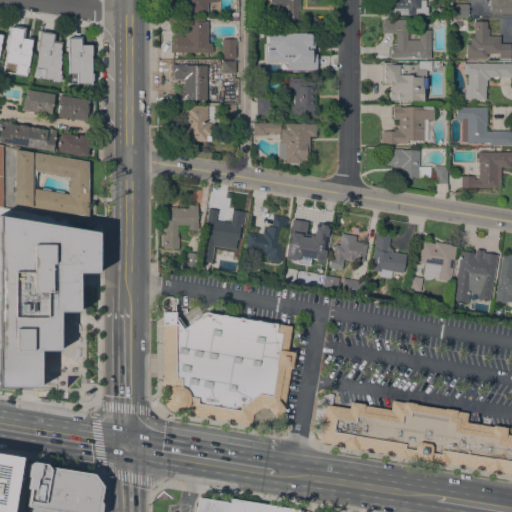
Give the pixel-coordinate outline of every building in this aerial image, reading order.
[(217,0),(217,2),(207,2),(207,13),(200,13),(200,14),(197,14),(197,13),(195,13),(195,14),(191,14),(191,13),(182,13),(182,0),(217,0)] [(299,0),(299,10),(297,10),(297,24),(286,23),(286,19),(272,18),(272,6),(269,6),(269,0),(299,0)] [(424,0),(424,7),(427,7),(427,15),(384,14),(384,0),(424,0)] [(511,14),(490,14),(490,6),(488,6),(488,0),(511,0),(511,14)] [(467,4),(467,17),(448,17),(448,9),(453,9),(453,4),(467,4)] [(237,21),(228,21),(228,12),(237,12),(237,21)] [(429,58),(419,58),(419,57),(406,56),(406,58),(389,57),(389,46),(395,46),(395,33),(381,33),(381,19),(406,19),(406,40),(419,40),(419,30),(430,30),(429,58)] [(172,41),(174,41),(174,36),(184,36),(184,20),(200,20),(200,22),(207,22),(207,43),(210,43),(210,46),(212,46),(212,52),(210,52),(210,53),(172,53),(172,41)] [(465,58),(465,44),(469,44),(469,37),(473,37),(473,21),(485,21),(485,29),(487,29),(487,36),(499,36),(499,44),(510,44),(510,47),(511,47),(511,52),(510,52),(510,58),(498,58),(498,53),(486,53),(486,58),(465,58)] [(10,27),(22,29),(20,40),(24,40),(24,38),(31,39),(27,65),(28,65),(26,76),(2,72),(10,27)] [(38,45),(36,45),(39,31),(53,33),(52,40),(61,42),(59,55),(59,60),(58,70),(59,70),(59,74),(60,74),(59,80),(58,80),(57,81),(51,80),(52,79),(42,77),(44,68),(34,66),(38,45)] [(272,39),(284,39),(284,38),(295,38),(295,32),(311,32),(311,45),(300,45),(300,69),(275,69),(275,58),(271,58),(272,39)] [(66,38),(70,38),(70,36),(81,36),(81,44),(90,44),(90,72),(91,72),(91,80),(90,80),(90,84),(85,84),(85,83),(76,83),(76,72),(67,73),(66,38)] [(221,39),(234,39),(234,58),(221,58),(221,39)] [(221,73),(221,61),(235,61),(235,73),(221,73)] [(425,93),(422,93),(422,101),(388,101),(388,88),(389,88),(389,83),(383,83),(380,83),(380,63),(395,63),(395,65),(398,65),(398,64),(417,64),(417,70),(425,70),(425,93)] [(510,63),(510,71),(511,71),(511,77),(497,77),(497,78),(496,79),(495,79),(494,79),(493,78),(492,77),(488,77),(488,79),(485,79),(485,85),(484,85),(484,100),(461,100),(461,91),(464,91),(464,85),(467,85),(467,75),(463,75),(463,63),(510,63)] [(206,100),(181,100),(181,92),(180,92),(180,89),(183,89),(183,79),(174,79),(174,72),(171,72),(171,65),(186,65),(206,65),(206,100)] [(286,78),(314,78),(314,115),(289,114),(289,105),(293,105),(293,88),(286,88),(286,78)] [(53,94),(50,114),(49,114),(49,116),(37,114),(38,113),(21,110),(23,94),(25,95),(25,89),(53,94)] [(87,100),(86,105),(88,105),(85,119),(84,119),(84,121),(65,117),(65,118),(58,117),(56,116),(59,95),(87,100)] [(255,98),(268,98),(269,114),(255,114),(255,98)] [(235,104),(235,117),(221,117),(221,104),(235,104)] [(214,124),(211,124),(210,142),(182,141),(182,106),(214,106),(214,124)] [(381,144),(381,131),(392,131),(392,130),(397,130),(397,119),(392,119),(392,106),(399,106),(399,107),(421,107),(421,106),(432,106),(432,110),(432,120),(426,120),(426,141),(406,141),(406,144),(381,144)] [(460,120),(455,120),(455,107),(486,107),(486,126),(484,126),(484,132),(490,132),(490,131),(511,131),(511,145),(488,145),(488,143),(465,143),(465,142),(460,142),(460,120)] [(0,142),(0,121),(2,121),(17,123),(17,125),(43,129),(44,128),(55,130),(52,151),(0,142)] [(280,123),(280,132),(266,132),(266,135),(252,135),(252,123),(280,123)] [(278,142),(280,142),(280,129),(285,129),(285,124),(315,124),(315,136),(308,136),(308,155),(306,155),(306,161),(301,161),(301,163),(284,163),(284,159),(278,159),(278,142)] [(56,152),(58,142),(57,142),(59,132),(77,135),(78,134),(83,135),(84,137),(87,137),(86,148),(87,148),(86,157),(56,152)] [(13,204),(13,149),(87,161),(87,216),(13,204)] [(418,166),(429,166),(429,178),(399,178),(399,168),(392,168),(392,165),(385,165),(385,154),(386,154),(386,149),(418,150),(418,166)] [(511,152),(511,162),(510,162),(510,168),(503,168),(503,167),(499,167),(499,186),(496,186),(496,188),(460,188),(460,176),(473,176),(473,179),(477,179),(477,163),(477,152),(511,152)] [(446,166),(446,184),(432,183),(433,166),(446,166)] [(162,248),(162,237),(163,237),(163,235),(164,235),(164,207),(176,207),(176,208),(188,208),(188,204),(196,204),(196,223),(197,223),(197,229),(187,229),(187,231),(177,231),(177,237),(178,237),(178,248),(162,248)] [(213,245),(210,262),(199,260),(204,230),(206,221),(205,221),(206,213),(215,215),(214,221),(229,223),(231,210),(245,212),(243,224),(239,223),(237,238),(235,238),(233,248),(213,245)] [(261,235),(262,231),(265,231),(266,226),(270,226),(272,215),(287,218),(281,251),(277,250),(276,256),(267,255),(267,256),(260,255),(260,250),(244,248),(246,232),(261,235)] [(0,216),(96,232),(95,273),(76,273),(76,286),(76,313),(57,312),(57,324),(57,351),(38,351),(38,388),(10,388),(0,388),(0,216)] [(298,255),(297,260),(285,257),(292,219),(303,221),(300,236),(306,237),(306,236),(313,237),(316,224),(329,226),(323,262),(313,260),(314,258),(298,255)] [(389,234),(387,249),(392,249),(391,252),(405,254),(402,273),(391,271),(390,278),(378,276),(379,271),(370,270),(376,232),(389,234)] [(363,262),(342,258),(341,269),(328,267),(330,256),(332,256),(334,245),(339,245),(340,234),(355,236),(354,241),(365,243),(363,262)] [(423,264),(417,263),(420,241),(433,243),(434,242),(449,244),(449,245),(455,246),(449,280),(436,278),(437,272),(436,274),(434,276),(429,279),(427,279),(424,278),(422,277),(421,276),(423,264)] [(492,281),(491,281),(488,301),(476,299),(477,294),(468,293),(467,302),(451,300),(459,251),(473,253),(474,249),(482,250),(482,252),(496,255),(492,281)] [(187,252),(196,253),(194,268),(185,266),(187,252)] [(511,302),(503,300),(503,296),(499,295),(500,292),(495,292),(501,255),(507,256),(507,254),(511,255),(511,302)] [(322,284),(324,275),(338,278),(335,291),(321,289),(322,284)] [(421,277),(419,291),(407,289),(410,275),(421,277)] [(364,282),(362,293),(340,289),(342,278),(364,282)] [(242,425),(236,424),(236,423),(196,416),(195,417),(178,414),(178,412),(176,413),(172,412),(168,411),(166,408),(164,405),(162,401),(162,398),(163,394),(165,392),(161,392),(161,376),(162,377),(161,320),(161,312),(170,312),(169,309),(173,309),(173,311),(174,311),(174,317),(177,317),(181,324),(184,327),(187,325),(205,312),(290,326),(286,351),(293,352),(291,369),(289,368),(283,408),(284,410),(273,417),(258,428),(242,425)] [(317,442),(324,404),(348,408),(349,402),(363,404),(363,405),(389,410),(391,401),(402,402),(402,401),(414,403),(414,405),(443,409),(443,408),(455,410),(455,411),(466,413),(465,422),(491,427),(491,425),(506,428),(505,434),(511,435),(511,474),(498,472),(498,474),(484,471),(485,470),(446,463),(446,465),(435,463),(435,462),(406,457),(406,458),(393,456),(394,455),(356,449),(356,450),(342,448),(342,446),(323,443),(317,442)] [(0,511),(0,451),(19,455),(9,511),(0,511)] [(38,463),(44,464),(45,467),(92,474),(99,485),(98,502),(99,504),(98,511),(62,511),(38,508),(26,506),(29,489),(26,489),(28,477),(26,477),(28,465),(31,462),(38,463)] [(302,511),(301,511),(195,511),(198,497),(228,503),(229,499),(302,511)]
